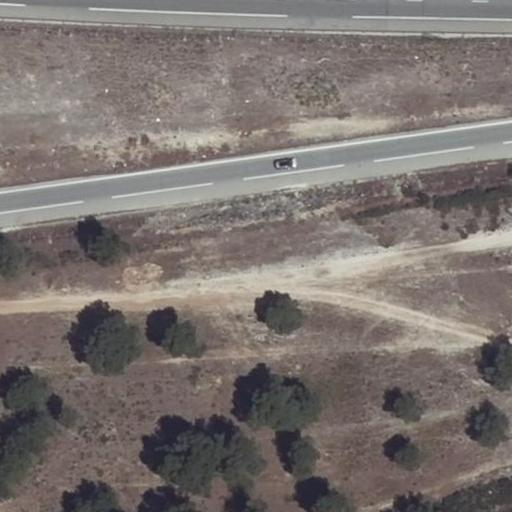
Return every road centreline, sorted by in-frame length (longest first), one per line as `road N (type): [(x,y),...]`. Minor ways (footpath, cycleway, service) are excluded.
road 1 (motorway): [(0,418),(142,345),(511,218)]
road 2 (motorway): [(0,209),(511,137)]
road 3 (track): [(511,239),(158,295),(0,309)]
